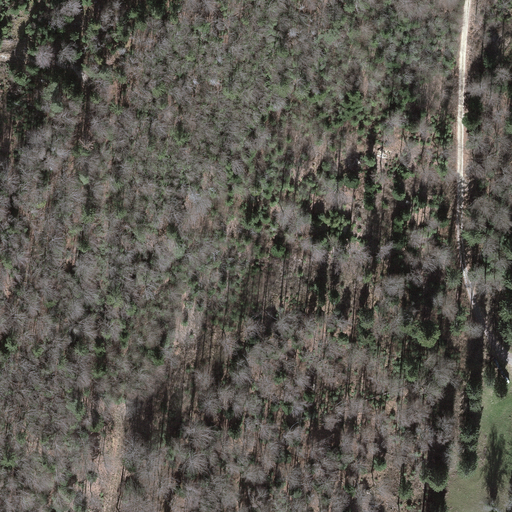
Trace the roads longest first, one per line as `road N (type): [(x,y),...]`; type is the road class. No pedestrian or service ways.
road 1 (track): [(470,0),(456,212),(479,314),(494,345),(511,359)]
road 2 (track): [(0,57),(67,65),(85,89),(0,332)]
